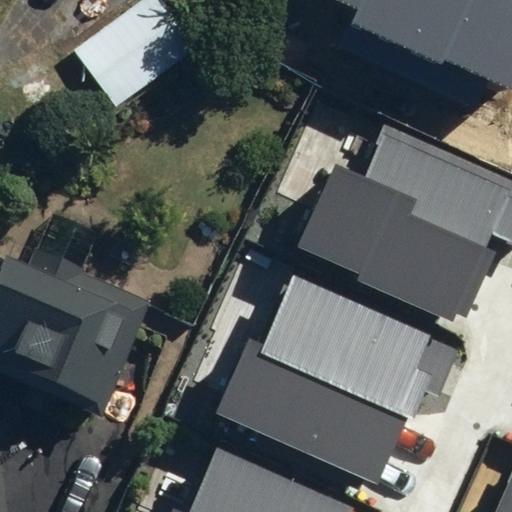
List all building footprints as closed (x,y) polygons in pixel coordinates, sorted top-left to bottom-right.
[(197,48),(161,0),(142,0),(73,51),(115,108),(197,48)] [(511,0),(340,0),(361,9),(354,26),(442,63),(444,58),(511,86),(511,0)] [(333,163),(296,245),(361,274),(358,280),(453,323),(457,313),(470,319),(500,253),(486,247),(493,232),(511,240),(511,182),(389,128),(366,179),(333,163)] [(0,255),(0,369),(104,414),(153,302),(33,250),(26,266),(0,255)] [(215,420),(376,487),(406,414),(416,418),(426,393),(440,399),(463,345),(293,275),(264,346),(249,339),(215,420)] [(349,511),(352,508),(217,449),(189,511),(177,511),(174,510),(172,511),(349,511)] [(511,511),(511,475),(495,511),(511,511)]
